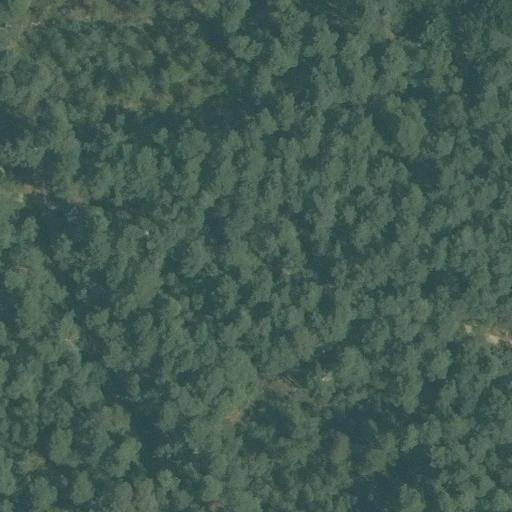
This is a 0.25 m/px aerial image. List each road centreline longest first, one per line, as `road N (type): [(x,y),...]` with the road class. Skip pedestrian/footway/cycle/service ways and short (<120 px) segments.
road 1 (unknown): [(511,343),(0,194)]
road 2 (track): [(282,0),(511,80)]
